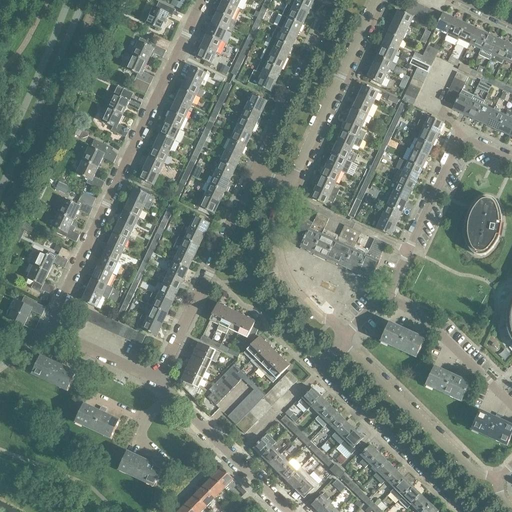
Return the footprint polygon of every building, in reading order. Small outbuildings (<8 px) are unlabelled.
[(239,4),(241,0),(222,0),(222,1),(238,8),(240,4),(239,4)] [(293,0),(293,1),(296,3),(294,7),(308,13),(309,10),(310,10),(313,3),(307,0),(293,0)] [(238,8),(222,1),(220,5),(221,6),(217,13),(232,19),(235,13),(236,13),(238,8)] [(411,1),(406,12),(412,14),(417,3),(411,1)] [(155,8),(147,24),(162,31),(169,15),(173,17),(176,10),(159,3),(157,9),(155,8)] [(417,3),(412,14),(415,16),(418,17),(423,6),(417,3)] [(288,4),(283,16),(289,19),(303,25),(306,18),(308,13),(294,7),(288,4)] [(423,6),(418,17),(423,20),(428,9),(423,6)] [(428,9),(423,20),(429,22),(434,11),(428,9)] [(395,18),(393,22),(408,30),(414,18),(415,16),(412,14),(406,12),(405,14),(399,11),(396,18),(395,18)] [(434,11),(429,22),(435,25),(440,14),(434,11)] [(232,19),(217,13),(214,20),(213,19),(211,23),(227,31),(229,27),(232,19)] [(450,17),(443,14),(436,29),(448,34),(455,18),(451,16),(450,17)] [(283,16),(278,27),(297,36),(299,32),(303,25),(289,19),(283,16)] [(455,18),(448,34),(445,39),(457,45),(459,39),(466,25),(459,21),(460,20),(455,18)] [(392,27),(388,34),(403,41),(408,30),(393,22),(391,27),(392,27)] [(227,31),(211,23),(209,28),(210,28),(207,35),(222,42),(225,35),(227,31)] [(473,28),(466,25),(459,39),(470,45),(478,29),(473,27),(473,28)] [(277,27),(272,38),(292,48),(296,40),(295,40),(297,36),(278,27),(277,27)] [(482,31),(478,29),(470,45),(481,50),(488,35),(482,32),(482,31)] [(384,40),(382,44),(398,52),(403,41),(388,34),(385,40),(384,40)] [(222,42),(207,35),(204,42),(203,41),(201,46),(217,53),(219,49),(218,49),(222,42)] [(490,61),(500,40),(496,38),(495,39),(488,35),(481,50),(479,55),(490,61)] [(272,38),(267,50),(287,59),(288,55),(289,55),(292,48),(272,38)] [(154,54),(163,58),(167,51),(141,39),(133,56),(148,63),(150,59),(152,59),(154,54)] [(504,61),(511,46),(504,43),(504,42),(500,40),(490,61),(501,66),(504,61)] [(381,49),(378,56),(393,63),(398,52),(382,44),(380,49),(381,49)] [(217,53),(201,46),(199,50),(200,51),(196,58),(211,65),(214,57),(215,58),(217,53)] [(431,54),(434,49),(428,46),(426,52),(431,54)] [(439,51),(434,49),(431,54),(437,57),(439,51)] [(267,50),(262,61),(282,70),(285,63),(287,59),(267,50)] [(437,57),(431,54),(426,52),(423,57),(434,62),(437,57)] [(423,57),(416,53),(413,59),(431,68),(434,62),(423,57)] [(402,54),(400,60),(408,64),(410,58),(402,54)] [(143,73),(148,63),(133,56),(126,69),(138,75),(136,78),(150,85),(151,85),(154,78),(143,73)] [(374,63),(372,67),(387,75),(393,63),(378,56),(375,63),(374,63)] [(429,73),(431,68),(413,59),(410,65),(418,68),(429,73)] [(262,61),(257,72),(262,74),(276,81),(278,77),(282,70),(262,61)] [(411,76),(413,71),(398,64),(392,76),(401,80),(399,85),(399,86),(405,73),(411,76)] [(223,65),(220,72),(227,76),(230,68),(223,65)] [(188,73),(186,78),(202,85),(204,81),(207,73),(192,67),(189,74),(188,73)] [(370,72),(367,79),(382,86),(387,75),(372,67),(370,72)] [(426,79),(429,73),(418,68),(415,74),(426,79)] [(254,71),(249,83),(257,87),(257,86),(271,93),(275,85),(274,85),(276,81),(262,74),(257,72),(254,71)] [(468,78),(457,73),(455,79),(466,84),(468,78)] [(215,74),(213,79),(223,84),(225,79),(215,74)] [(426,79),(415,74),(413,79),(424,84),(426,79)] [(136,78),(132,88),(146,94),(150,85),(136,78)] [(200,90),(202,85),(186,78),(184,82),(185,83),(182,90),(196,96),(200,89),(200,90)] [(424,84),(413,79),(410,85),(421,90),(424,84)] [(466,84),(455,79),(452,84),(463,89),(466,84)] [(478,86),(489,92),(492,86),(481,81),(478,86)] [(498,89),(501,84),(494,81),(492,86),(498,89)] [(463,89),(452,84),(449,90),(460,95),(463,89)] [(419,95),(421,90),(410,85),(408,90),(419,95)] [(359,93),(357,97),(373,104),(378,93),(364,86),(360,93),(359,93)] [(128,106),(138,110),(138,111),(142,103),(131,98),(133,94),(117,87),(108,108),(123,115),(128,106)] [(196,96),(182,90),(178,96),(177,96),(175,100),(191,108),(193,103),(196,96)] [(419,95),(408,90),(405,96),(416,101),(419,95)] [(460,95),(449,90),(447,96),(457,100),(459,95),(460,95)] [(454,106),(453,109),(460,112),(459,113),(464,115),(473,96),(462,91),(460,95),(459,95),(457,100),(454,106)] [(384,92),(381,97),(388,100),(390,95),(384,92)] [(249,102),(247,106),(261,113),(263,109),(264,109),(267,102),(253,95),(250,102),(249,102)] [(390,95),(388,100),(397,105),(399,100),(390,95)] [(416,101),(405,96),(403,101),(414,106),(416,101)] [(457,100),(447,96),(444,101),(454,106),(457,100)] [(473,96),(464,115),(469,117),(476,120),(482,106),(485,101),(473,96)] [(373,104),(357,97),(355,101),(356,102),(353,109),(368,115),(373,104)] [(191,108),(175,100),(173,105),(174,105),(171,112),(185,119),(189,112),(191,108)] [(259,117),(261,113),(247,106),(245,111),(246,111),(242,118),(256,124),(260,117),(259,117)] [(487,126),(494,111),(482,106),(476,120),(483,123),(482,124),(487,126)] [(119,125),(123,115),(108,108),(102,122),(113,127),(112,131),(126,137),(129,130),(119,125)] [(498,131),(505,116),(498,113),(500,110),(495,108),(494,111),(487,126),(491,128),(491,127),(498,131)] [(368,115),(353,109),(350,116),(349,115),(347,120),(362,127),(368,115)] [(185,119),(171,112),(168,119),(167,118),(165,123),(181,130),(183,126),(182,126),(185,119)] [(423,114),(418,126),(423,129),(438,136),(444,124),(429,117),(423,114)] [(509,136),(511,130),(511,119),(505,116),(498,131),(505,134),(509,136)] [(253,132),(256,124),(242,118),(239,124),(235,123),(233,127),(237,129),(250,135),(252,132),(253,132)] [(362,127),(347,120),(345,124),(346,124),(343,131),(363,141),(366,133),(360,131),(362,127)] [(181,130),(165,123),(163,127),(164,128),(160,135),(175,141),(178,135),(179,135),(181,130)] [(418,126),(413,137),(418,140),(433,147),(438,136),(423,129),(418,126)] [(249,139),(250,135),(237,129),(234,133),(235,133),(232,140),(246,147),(249,139)] [(363,141),(343,131),(339,138),(338,138),(336,142),(352,149),(354,145),(359,148),(363,141)] [(175,141),(160,135),(157,141),(156,141),(154,145),(170,153),(172,148),(175,141)] [(103,158),(114,163),(117,156),(110,149),(111,148),(95,140),(91,148),(90,147),(83,161),(99,168),(103,158)] [(242,154),(246,147),(232,140),(229,147),(228,147),(226,151),(240,158),(242,154)] [(418,140),(413,151),(428,158),(433,147),(418,140)] [(352,149),(336,142),(334,146),(335,147),(332,154),(352,163),(354,164),(358,156),(353,153),(352,154),(350,153),(352,149)] [(170,153),(154,145),(152,150),(153,150),(150,157),(164,164),(167,157),(168,157),(170,153)] [(238,162),(240,158),(226,151),(224,156),(221,163),(235,169),(238,162)] [(413,151),(407,162),(422,169),(428,158),(413,151)] [(352,163),(332,154),(329,161),(328,160),(326,164),(342,172),(341,172),(347,175),(352,163)] [(161,171),(164,164),(150,157),(146,164),(145,163),(143,168),(159,175),(161,171)] [(94,177),(99,168),(83,161),(77,174),(89,180),(87,183),(101,190),(105,183),(94,177)] [(404,161),(399,172),(402,173),(417,180),(422,169),(407,162),(404,161)] [(232,177),(235,169),(221,163),(218,170),(217,169),(215,174),(229,180),(231,176),(232,177)] [(193,176),(200,178),(203,166),(197,164),(193,176)] [(342,172),(326,164),(324,169),(325,169),(321,176),(336,183),(341,172),(342,172)] [(159,175),(143,168),(141,172),(142,172),(139,179),(154,186),(157,179),(159,175)] [(399,172),(394,183),(397,185),(412,192),(417,180),(402,173),(399,172)] [(228,184),(229,180),(215,174),(213,178),(214,179),(211,185),(225,192),(228,184)] [(336,183),(321,176),(318,183),(317,183),(315,187),(336,197),(339,190),(334,188),(336,183)] [(59,182),(56,190),(67,195),(70,188),(59,182)] [(221,199),(225,192),(211,185),(207,192),(205,197),(219,203),(220,199),(221,199)] [(392,196),(407,203),(412,192),(397,185),(392,196)] [(336,197),(315,187),(313,192),(314,192),(311,199),(326,206),(328,201),(333,204),(336,197)] [(131,195),(129,200),(144,207),(150,210),(152,205),(155,198),(149,195),(135,189),(132,196),(131,195)] [(388,194),(382,205),(387,207),(402,214),(407,203),(392,196),(388,194)] [(217,207),(219,203),(205,197),(203,201),(200,208),(212,214),(214,215),(217,207)] [(499,236),(502,223),(502,218),(501,214),(500,210),(499,206),(497,203),(495,201),(494,199),(491,198),(489,197),(487,197),(484,197),(482,198),(480,199),(477,201),(474,204),(472,207),(470,211),(468,214),(467,218),(465,229),(465,232),(465,236),(466,239),(466,243),(468,246),(468,248),(470,250),(471,252),(473,254),(475,255),(477,256),(479,256),(482,256),(484,256),(486,255),(488,254),(491,251),(494,247),(496,244),(498,240),(499,236)] [(78,210),(89,215),(93,208),(78,201),(77,205),(65,199),(58,213),(74,220),(78,210)] [(127,205),(124,211),(139,218),(142,211),(144,207),(129,200),(127,204),(127,205)] [(387,207),(381,218),(396,225),(402,214),(387,207)] [(120,218),(118,222),(134,229),(136,225),(135,225),(139,218),(124,211),(121,218),(120,218)] [(80,235),(73,232),(74,230),(72,229),(74,227),(71,225),(74,220),(58,213),(52,227),(59,230),(57,234),(76,243),(80,235)] [(313,253),(324,230),(329,219),(318,213),(313,224),(302,219),(294,236),(304,241),(301,247),(313,253)] [(195,217),(190,228),(203,235),(205,231),(206,231),(209,224),(208,223),(199,218),(195,217)] [(381,218),(376,229),(391,236),(396,225),(381,218)] [(25,222),(22,228),(32,233),(35,227),(25,222)] [(117,227),(114,234),(128,241),(131,234),(132,234),(134,229),(118,222),(116,226),(117,227)] [(345,268),(355,245),(361,233),(344,225),(339,237),(337,236),(327,259),(345,268)] [(202,239),(203,235),(190,228),(184,226),(179,237),(199,246),(202,239)] [(327,259),(337,236),(337,234),(334,233),(333,235),(324,230),(313,253),(327,259)] [(109,240),(107,245),(123,252),(126,248),(125,247),(128,241),(114,234),(111,241),(109,240)] [(195,254),(199,246),(179,237),(173,248),(179,251),(193,257),(195,253),(195,254)] [(380,257),(383,251),(386,245),(374,240),(369,251),(380,257)] [(57,244),(54,250),(59,253),(62,247),(57,244)] [(107,250),(103,256),(118,263),(121,256),(121,257),(123,252),(107,245),(106,249),(107,250)] [(358,274),(369,251),(355,245),(345,268),(358,274)] [(191,261),(193,257),(179,251),(177,255),(177,256),(174,262),(188,269),(192,261),(191,261)] [(378,261),(380,257),(369,251),(358,274),(371,280),(379,262),(378,261)] [(40,252),(34,266),(49,273),(54,263),(64,268),(65,268),(68,261),(49,252),(47,255),(40,252)] [(99,263),(97,267),(113,275),(115,270),(114,270),(118,263),(103,256),(100,263),(99,263)] [(185,276),(188,269),(174,262),(171,269),(169,273),(182,280),(184,276),(185,276)] [(45,282),(49,273),(34,266),(28,279),(34,282),(32,288),(31,288),(44,294),(44,293),(44,291),(52,295),(56,287),(45,282)] [(96,272),(93,279),(107,286),(110,279),(111,279),(113,275),(97,267),(95,272),(96,272)] [(181,284),(182,280),(169,273),(167,278),(164,285),(178,291),(181,284)] [(88,285),(86,290),(102,297),(107,299),(113,288),(107,286),(93,279),(90,286),(88,285)] [(174,299),(178,291),(164,285),(161,292),(160,292),(158,296),(172,302),(174,299)] [(85,295),(82,302),(96,308),(100,301),(100,302),(102,297),(86,290),(84,294),(85,295)] [(172,302),(158,296),(153,293),(147,305),(153,308),(167,314),(171,307),(170,306),(172,302)] [(31,311),(42,316),(46,307),(24,297),(22,303),(17,300),(8,319),(24,326),(31,311)] [(227,309),(218,304),(210,321),(219,326),(227,309)] [(164,321),(167,314),(153,308),(150,314),(147,319),(161,325),(163,321),(164,321)] [(226,334),(229,330),(236,313),(227,309),(219,326),(217,330),(226,334)] [(90,323),(95,312),(89,310),(84,320),(90,323)] [(95,325),(100,315),(95,312),(90,323),(95,325)] [(238,334),(246,318),(236,313),(229,330),(238,334)] [(101,328),(106,318),(100,315),(95,325),(101,328)] [(160,329),(161,325),(147,319),(142,316),(137,327),(157,337),(160,329)] [(107,331),(112,320),(106,318),(101,328),(107,331)] [(255,322),(246,318),(238,334),(253,341),(258,330),(253,328),(255,322)] [(112,333),(117,323),(112,320),(107,331),(112,333)] [(118,336),(123,325),(117,323),(112,333),(118,336)] [(405,330),(389,323),(381,342),(417,358),(425,340),(410,333),(412,328),(407,326),(405,330)] [(124,339),(129,328),(123,325),(118,336),(124,339)] [(129,341),(134,331),(129,328),(124,339),(129,341)] [(135,344),(140,333),(134,331),(129,341),(135,344)] [(141,347),(146,336),(140,333),(135,344),(141,347)] [(244,353),(251,361),(254,358),(267,344),(260,337),(244,353)] [(220,353),(199,343),(194,352),(211,360),(211,361),(216,363),(220,353)] [(275,352),(267,344),(254,358),(251,361),(258,369),(275,352)] [(211,360),(194,352),(190,362),(207,370),(211,361),(211,360)] [(282,359),(275,352),(258,369),(266,376),(282,359)] [(56,364),(41,357),(32,375),(68,392),(77,374),(61,366),(63,362),(58,360),(56,364)] [(290,366),(282,359),(266,376),(273,383),(290,366)] [(207,370),(190,362),(186,371),(202,379),(207,370)] [(234,365),(231,368),(234,371),(237,373),(240,370),(234,365)] [(450,374),(435,367),(426,385),(462,402),(470,383),(455,377),(457,372),(452,370),(450,374)] [(228,376),(230,375),(234,371),(231,368),(225,374),(228,376)] [(246,376),(240,370),(237,373),(243,379),(246,376)] [(202,379),(186,371),(181,381),(184,382),(182,386),(194,398),(196,393),(197,394),(200,389),(198,388),(202,379)] [(243,379),(237,373),(234,371),(230,375),(238,384),(243,379)] [(293,385),(298,381),(290,372),(285,377),(293,385)] [(225,380),(228,376),(225,374),(220,379),(223,382),(225,380)] [(238,384),(230,375),(228,376),(225,380),(234,388),(238,384)] [(289,389),(293,385),(285,377),(281,381),(289,389)] [(248,378),(245,382),(251,387),(254,384),(248,378)] [(221,384),(223,382),(220,379),(215,385),(218,388),(221,384)] [(234,388),(225,380),(223,382),(221,384),(230,393),(234,388)] [(285,394),(289,389),(281,381),(276,386),(285,394)] [(230,393),(221,384),(218,388),(217,389),(225,397),(230,393)] [(280,398),(285,394),(276,386),(272,390),(280,398)] [(257,387),(254,390),(263,399),(266,396),(257,387)] [(307,411),(311,407),(321,397),(312,388),(299,403),(307,411)] [(225,397),(217,389),(212,393),(221,401),(225,397)] [(263,399),(254,390),(250,395),(259,403),(263,399)] [(276,403),(280,398),(272,390),(268,395),(276,403)] [(221,401),(212,393),(208,398),(217,406),(221,401)] [(259,403),(250,395),(245,399),(254,408),(259,403)] [(268,395),(266,396),(263,399),(271,407),(276,403),(268,395)] [(329,405),(321,397),(311,407),(320,415),(329,405)] [(254,408),(245,399),(241,404),(250,412),(254,408)] [(271,407),(263,399),(259,403),(267,412),(271,407)] [(267,412),(259,403),(254,408),(263,416),(267,412)] [(250,412),(241,404),(237,408),(246,417),(250,412)] [(120,422),(120,421),(105,414),(107,410),(101,407),(99,412),(84,405),(76,423),(111,440),(120,422)] [(329,405),(320,415),(315,419),(324,428),(328,423),(338,413),(329,405)] [(246,417),(237,408),(232,413),(241,421),(246,417)] [(258,421),(263,416),(254,408),(250,412),(258,421)] [(511,426),(500,421),(502,417),(497,414),(495,418),(480,411),(471,430),(507,446),(511,436),(511,426)] [(258,421),(250,412),(246,417),(254,425),(258,421)] [(241,421),(232,413),(228,417),(237,426),(241,421)] [(346,422),(338,413),(328,423),(337,432),(346,422)] [(281,420),(285,425),(286,424),(289,421),(285,416),(281,420)] [(254,425),(246,417),(241,421),(250,429),(254,425)] [(250,429),(241,421),(237,426),(245,434),(250,429)] [(286,424),(285,425),(290,429),(293,425),(289,421),(286,424)] [(355,430),(346,422),(337,432),(345,440),(355,430)] [(293,425),(290,429),(294,433),(298,429),(293,425)] [(298,429),(294,433),(298,437),(302,433),(298,429)] [(359,443),(363,438),(355,430),(345,440),(341,444),(352,455),(361,445),(359,443)] [(302,433),(298,437),(302,441),(306,437),(302,433)] [(267,434),(263,438),(254,448),(262,457),(274,445),(276,443),(267,434)] [(306,437),(302,441),(307,445),(310,441),(306,437)] [(310,441),(307,445),(311,450),(315,445),(310,441)] [(274,445),(262,457),(271,465),(280,455),(276,451),(278,449),(274,445)] [(315,445),(311,450),(315,454),(319,450),(315,445)] [(364,459),(360,463),(365,469),(370,464),(369,464),(379,454),(370,446),(361,456),(364,459)] [(319,450),(315,454),(319,458),(323,454),(319,450)] [(163,469),(148,462),(150,458),(145,455),(143,459),(128,452),(119,471),(155,487),(163,469)] [(323,454),(319,458),(324,462),(327,458),(323,454)] [(342,454),(336,459),(342,465),(347,459),(342,454)] [(379,454),(369,464),(370,464),(378,472),(388,462),(379,454)] [(279,473),(289,463),(280,455),(271,465),(279,473)] [(288,482),(297,472),(292,467),(294,465),(291,462),(289,463),(279,473),(288,482)] [(378,472),(374,476),(382,485),(386,480),(387,480),(396,471),(388,462),(378,472)] [(331,470),(339,479),(340,478),(344,474),(345,474),(336,465),(335,466),(331,470)] [(234,480),(222,468),(213,477),(225,489),(234,480)] [(296,490),(310,476),(301,468),(297,472),(288,482),(296,490)] [(396,471),(387,480),(395,489),(405,479),(396,471)] [(321,486),(310,476),(296,490),(305,498),(309,494),(311,496),(321,486)] [(225,489),(213,477),(204,486),(216,498),(225,489)] [(347,478),(344,482),(348,486),(352,482),(347,478)] [(395,489),(391,493),(399,501),(404,497),(413,487),(405,479),(395,489)] [(337,480),(332,485),(341,492),(345,487),(337,480)] [(352,482),(348,486),(352,490),(356,486),(352,482)] [(216,498),(204,486),(195,495),(207,507),(216,498)] [(356,486),(352,490),(356,494),(360,490),(356,486)] [(404,497),(399,501),(408,509),(412,505),(422,495),(413,487),(404,497)] [(360,490),(356,494),(361,498),(365,494),(360,490)] [(369,498),(365,494),(361,498),(365,502),(369,498)] [(201,511),(207,507),(195,495),(186,505),(193,511),(201,511)] [(321,495),(312,505),(318,511),(321,511),(330,504),(332,502),(328,497),(326,500),(321,495)] [(422,495),(412,505),(419,511),(422,511),(430,504),(422,495)] [(373,503),(369,498),(365,502),(369,507),(373,503)]
